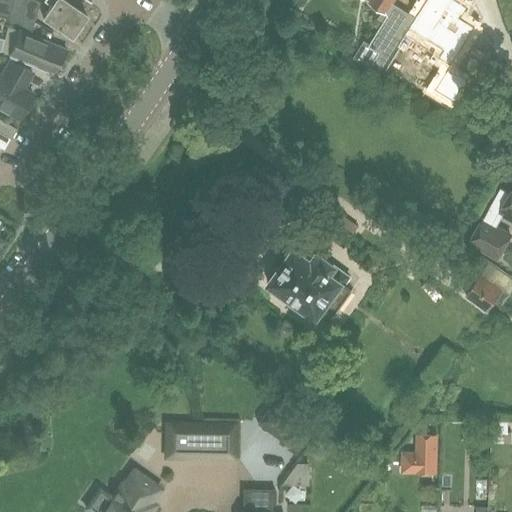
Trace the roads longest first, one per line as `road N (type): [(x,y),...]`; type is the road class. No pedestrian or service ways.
road 1 (secondary): [(0,317),(189,39)]
road 2 (residential): [(138,5),(51,130),(42,190)]
